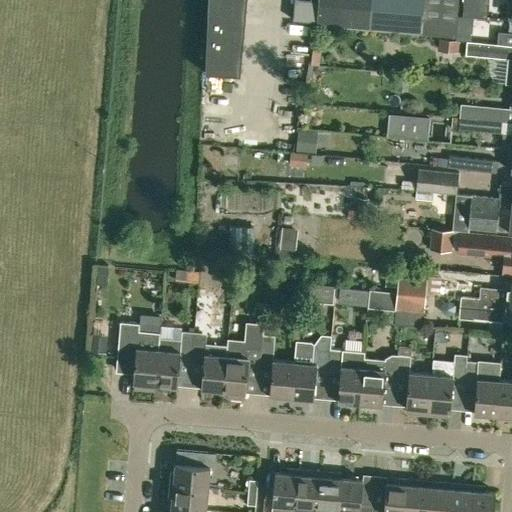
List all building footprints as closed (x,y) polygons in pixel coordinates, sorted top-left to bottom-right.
[(245,22),(246,0),(208,0),(207,20),(245,22)] [(293,0),(292,20),(316,22),(316,23),(419,32),(419,34),(456,37),(457,20),(421,17),(422,0),(293,0)] [(206,46),(243,48),(245,22),(207,20),(206,46)] [(498,37),(498,45),(511,46),(511,34),(499,33),(498,37)] [(439,38),(437,50),(459,52),(460,42),(460,40),(455,40),(452,39),(439,38)] [(466,42),(465,55),(493,58),(508,59),(506,84),(511,84),(511,46),(498,45),(468,43),(466,42)] [(240,75),(243,48),(206,46),(205,73),(240,75)] [(409,75),(397,75),(396,89),(408,90),(409,75)] [(461,104),(460,118),(508,123),(511,123),(511,102),(510,104),(509,109),(461,104)] [(410,116),(408,138),(428,140),(430,118),(410,116)] [(460,118),(458,129),(503,133),(501,148),(507,149),(511,149),(511,123),(508,123),(460,118)] [(290,148),(310,150),(312,129),(292,127),(290,148)] [(496,171),(497,160),(449,156),(449,158),(441,157),(440,166),(496,171)] [(415,191),(432,193),(454,195),(455,174),(416,171),(415,191)] [(498,207),(511,208),(511,183),(500,182),(499,199),(498,207)] [(454,226),(468,228),(511,232),(511,208),(511,218),(497,217),(498,207),(499,199),(456,195),(454,226)] [(356,210),(348,209),(347,219),(366,221),(368,198),(358,198),(356,210)] [(291,248),(291,228),(276,228),(276,248),(291,248)] [(451,251),(453,231),(431,228),(429,248),(451,251)] [(511,271),(511,248),(511,249),(511,237),(462,233),(460,253),(503,257),(502,271),(511,271)] [(200,272),(175,269),(174,281),(199,283),(200,272)] [(399,272),(397,290),(426,292),(428,275),(399,272)] [(480,288),(479,298),(511,301),(511,281),(507,281),(506,291),(480,288)] [(334,285),(301,283),(300,301),(332,304),(334,285)] [(339,296),(339,301),(348,301),(349,287),(340,287),(339,296)] [(370,306),(395,309),(397,290),(372,287),(370,306)] [(397,290),(395,309),(394,322),(423,324),(426,292),(397,290)] [(511,301),(479,298),(462,297),(461,307),(460,318),(503,322),(503,320),(511,321),(511,301)] [(154,390),(155,384),(158,349),(159,337),(160,337),(160,333),(139,330),(140,323),(121,321),(116,369),(129,371),(129,366),(134,367),(133,382),(134,382),(134,388),(154,390)] [(228,340),(227,346),(223,390),(228,391),(228,397),(245,398),(245,392),(248,367),(260,368),(263,334),(264,324),(247,322),(245,342),(228,340)] [(158,349),(155,384),(177,386),(179,361),(191,362),(194,327),(185,326),(184,331),(182,331),(180,351),(173,350),(174,339),(160,337),(159,337),(158,349)] [(223,390),(227,346),(216,345),(212,348),(212,354),(205,353),(206,334),(202,333),(202,328),(194,327),(191,362),(203,363),(201,388),(223,390)] [(269,395),(291,397),(294,361),(273,359),(275,335),(263,334),(260,368),(272,369),(269,395)] [(328,374),(330,348),(331,336),(320,335),(314,344),(310,341),(296,340),(294,361),(291,397),(314,398),(316,373),(328,374)] [(360,403),(363,367),(364,358),(364,351),(330,348),(328,374),(340,375),(338,401),(360,403)] [(364,358),(363,367),(360,403),(382,405),(384,379),(396,380),(397,366),(398,354),(391,354),(385,357),(385,360),(364,358)] [(397,366),(396,380),(408,381),(406,407),(408,407),(407,413),(427,415),(431,374),(409,372),(411,356),(398,354),(397,366)] [(452,385),(464,386),(465,372),(466,372),(467,355),(454,354),(452,375),(431,374),(427,415),(447,417),(448,411),(450,411),(452,385)] [(474,413),(496,415),(499,379),(500,365),(479,363),(479,362),(471,361),(471,355),(467,355),(466,372),(465,372),(464,386),(476,387),(474,413)] [(511,380),(499,379),(496,415),(511,416),(511,380)] [(208,488),(210,466),(175,463),(174,471),(171,472),(169,485),(208,488)] [(293,511),(298,469),(286,468),(286,473),(275,472),(271,511),(293,511)] [(309,470),(298,469),(293,511),(315,511),(319,476),(309,475),(309,470)] [(329,472),(329,477),(319,476),(315,511),(337,511),(337,509),(340,478),(341,473),(329,472)] [(371,511),(373,503),(360,501),(362,480),(340,478),(337,509),(359,511),(371,511)] [(405,511),(409,479),(398,478),(397,483),(386,482),(384,504),(373,503),(371,511),(405,511)] [(427,511),(430,481),(409,479),(405,511),(427,511)] [(249,480),(248,492),(257,493),(258,480),(249,480)] [(430,481),(427,511),(449,511),(452,483),(430,481)] [(449,511),(471,511),(473,485),(452,483),(449,511)] [(172,499),(171,507),(206,510),(208,488),(169,485),(168,498),(172,499)] [(471,511),(493,511),(495,492),(484,491),(485,486),(473,485),(471,511)] [(247,505),(256,505),(257,493),(248,492),(247,505)]
